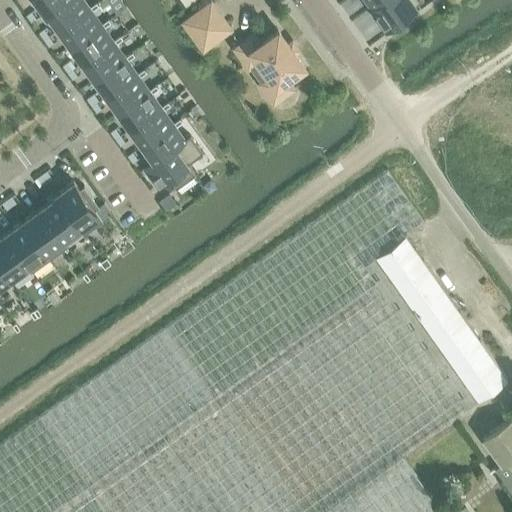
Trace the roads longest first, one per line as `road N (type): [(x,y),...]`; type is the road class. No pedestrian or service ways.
road 1 (unknown): [(0,415),(402,124)]
road 2 (unclassified): [(511,280),(402,124)]
road 3 (residential): [(402,124),(312,0)]
road 4 (residential): [(0,10),(64,100),(67,117)]
road 5 (residential): [(150,209),(94,129),(67,117)]
